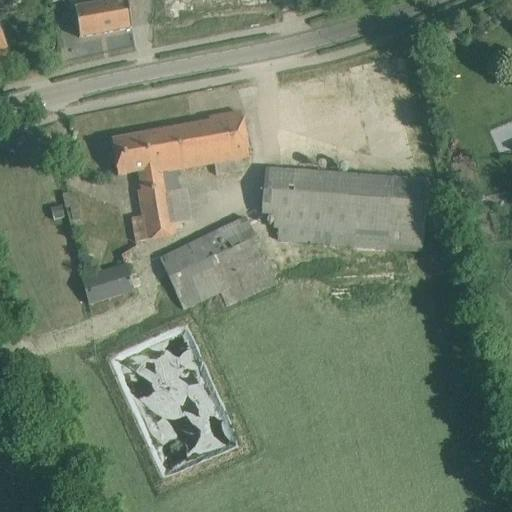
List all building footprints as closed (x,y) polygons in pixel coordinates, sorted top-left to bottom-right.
[(107,0),(108,3),(73,9),(75,19),(78,38),(131,29),(127,9),(125,0),(107,0)] [(173,0),(173,12),(198,12),(198,0),(173,0)] [(450,27),(432,35),(436,46),(455,38),(450,27)] [(208,124),(110,141),(117,176),(136,173),(139,191),(136,192),(140,217),(130,219),(134,243),(175,237),(173,225),(191,222),(186,190),(179,191),(174,166),(212,160),(215,176),(243,172),(240,155),(247,154),(240,114),(207,119),(208,124)] [(264,170),(260,218),(273,219),(272,230),(276,230),(275,243),(420,254),(421,236),(426,182),(264,170)] [(244,220),(160,260),(184,311),(219,294),(226,307),(237,302),(275,284),(244,220)] [(125,265),(80,279),(88,305),(107,299),(133,291),(125,265)]
